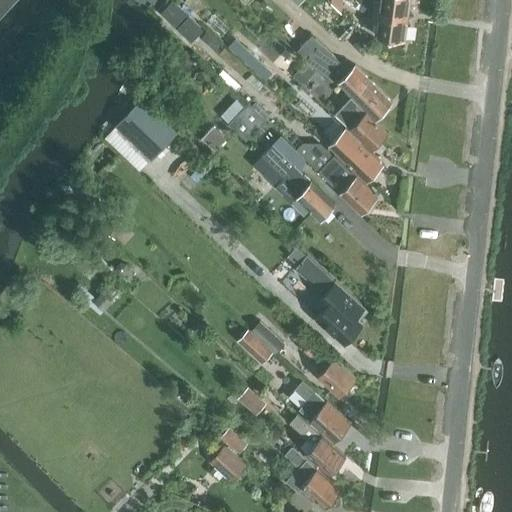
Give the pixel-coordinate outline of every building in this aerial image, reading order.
[(171,0),(170,0),(160,11),(175,26),(186,14),(171,0)] [(197,0),(181,0),(178,4),(198,21),(208,9),(197,0)] [(342,0),(328,0),(341,12),(342,0)] [(374,1),(373,11),(409,16),(410,0),(380,0),(380,2),(374,1)] [(409,16),(373,11),(371,21),(377,22),(376,35),(405,39),(409,16)] [(188,15),(177,27),(192,41),(203,30),(188,15)] [(343,26),(336,34),(341,38),(348,31),(343,26)] [(206,31),(199,38),(214,52),(221,44),(206,31)] [(310,35),(297,50),(325,76),(340,60),(311,35),(310,36),(310,35)] [(243,43),(235,52),(266,81),(274,72),(243,43)] [(305,60),(293,73),(303,83),(315,70),(305,60)] [(352,96),(375,118),(383,111),(384,112),(391,106),(389,104),(392,101),(355,64),(338,81),(352,96)] [(375,118),(366,110),(351,97),(335,113),(351,127),(372,148),(388,131),(375,118)] [(130,136),(151,156),(152,155),(174,132),(158,117),(141,101),(118,124),(130,136)] [(255,102),(252,106),(259,112),(262,109),(255,102)] [(229,123),(246,140),(265,119),(248,103),(229,123)] [(259,112),(266,119),(269,115),(262,109),(259,112)] [(201,138),(214,150),(225,139),(212,126),(201,138)] [(281,135),(272,143),(297,167),(305,158),(281,135)] [(328,143),(345,159),(367,180),(383,163),(362,142),(352,152),(334,136),(328,143)] [(320,142),(305,158),(321,173),(327,167),(336,157),(320,142)] [(266,176),(275,186),(292,201),(297,196),(320,218),(334,203),(297,167),(272,143),(261,155),(255,161),(268,174),(266,176)] [(336,157),(327,167),(321,173),(362,212),(378,195),(337,156),(336,157)] [(298,246),(290,255),(299,263),(307,254),(298,246)] [(79,249),(70,260),(85,273),(94,262),(79,249)] [(119,261),(114,266),(117,273),(124,275),(128,270),(126,263),(119,261)] [(94,262),(85,273),(90,277),(99,267),(94,262)] [(96,297),(93,300),(103,310),(122,290),(111,280),(96,297)] [(317,317),(345,342),(363,322),(356,316),(364,307),(336,281),(319,300),(326,306),(317,317)] [(251,331),(275,352),(283,343),(259,322),(251,331)] [(245,344),(262,361),(272,351),(254,335),(245,344)] [(305,351),(324,368),(318,376),(340,396),(356,378),(314,340),(305,351)] [(299,409),(311,419),(334,440),(350,422),(307,384),(303,380),(295,389),(307,400),(299,409)] [(237,397),(256,415),(267,403),(248,385),(237,397)] [(291,421),(314,443),(306,452),(329,474),(346,456),(322,434),(298,413),(291,421)] [(229,427),(221,436),(239,452),(248,442),(229,427)] [(247,464),(224,444),(210,460),(215,465),(210,470),(222,482),(227,476),(232,481),(247,464)] [(291,476),(290,479),(290,480),(291,484),(298,490),(302,486),(325,506),(341,488),(292,446),(285,454),(299,466),(291,476)]
